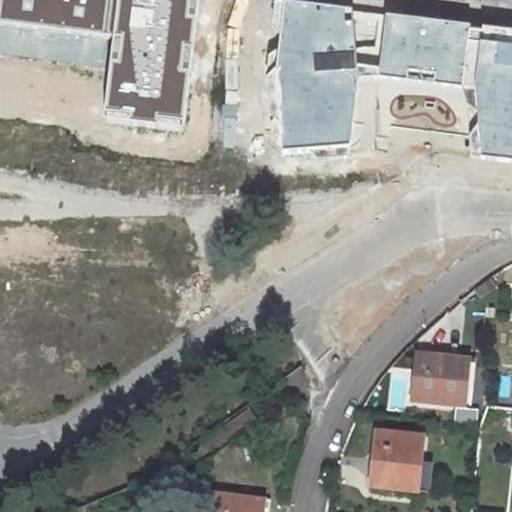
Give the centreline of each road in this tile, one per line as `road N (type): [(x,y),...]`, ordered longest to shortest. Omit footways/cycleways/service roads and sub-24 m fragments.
road 1 (residential): [(291,295),(0,464)]
road 2 (residential): [(511,213),(423,217),(291,295)]
road 3 (residential): [(291,295),(336,393),(302,511)]
road 4 (unknown): [(354,0),(367,147)]
